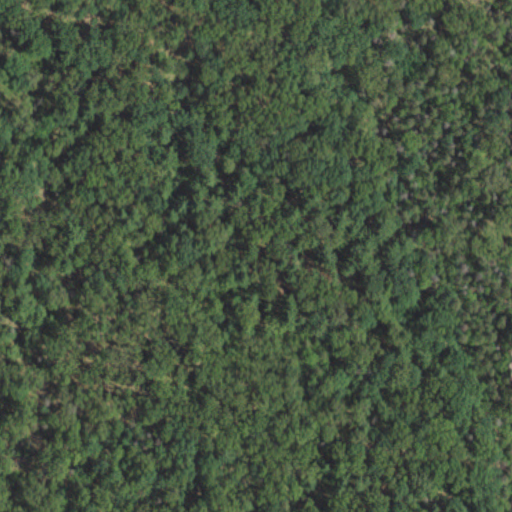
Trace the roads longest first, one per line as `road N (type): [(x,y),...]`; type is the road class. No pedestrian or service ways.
road 1 (residential): [(497,511),(483,434),(500,0)]
road 2 (residential): [(48,511),(59,0)]
road 3 (residential): [(53,411),(511,435)]
